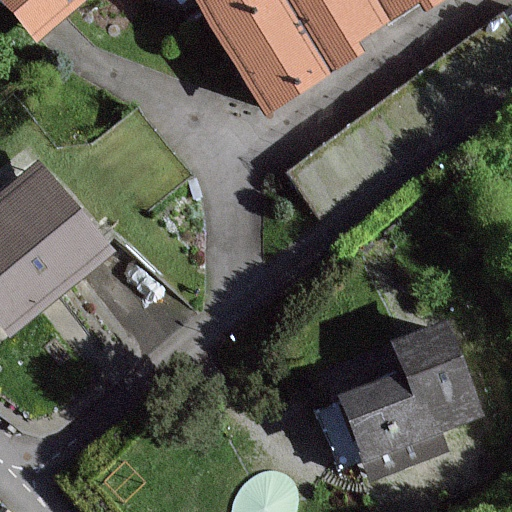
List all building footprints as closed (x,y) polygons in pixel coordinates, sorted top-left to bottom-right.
[(7,0),(39,36),(80,0),(7,0)] [(352,40),(389,18),(378,0),(202,0),(270,108),(331,70),(360,52),(352,40)] [(378,0),(389,18),(417,0),(424,0),(428,7),(439,0),(378,0)] [(43,167),(0,201),(0,311),(15,330),(112,251),(43,167)] [(346,397),(375,476),(448,450),(440,428),(481,413),(449,326),(402,343),(412,373),(346,397)]
